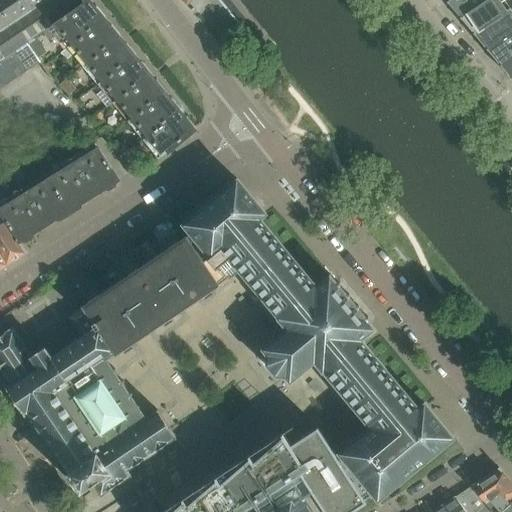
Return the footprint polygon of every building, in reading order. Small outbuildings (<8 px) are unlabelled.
[(87,1),(88,0),(48,0),(0,32),(0,60),(4,58),(15,50),(27,42),(35,37),(50,27),(79,6),(87,1)] [(0,0),(0,32),(48,0),(0,0)] [(191,10),(192,12),(217,41),(239,23),(219,0),(194,0),(187,6),(191,10)] [(449,0),(447,1),(461,18),(486,0),(449,0)] [(501,2),(504,0),(486,0),(461,18),(474,33),(507,11),(507,10),(501,2)] [(102,20),(102,19),(105,17),(97,7),(94,9),(87,1),(79,6),(50,27),(68,48),(71,45),(102,20)] [(507,11),(474,33),(487,49),(511,32),(511,10),(510,8),(507,10),(507,11)] [(102,20),(71,45),(86,63),(117,38),(117,37),(120,35),(112,26),(109,28),(102,20)] [(511,32),(487,49),(501,65),(511,57),(511,32)] [(38,58),(46,53),(35,37),(27,42),(15,50),(28,70),(40,62),(38,58)] [(86,63),(101,82),(132,57),(132,56),(135,54),(127,44),(124,46),(117,38),(86,63)] [(15,50),(4,58),(17,77),(28,70),(15,50)] [(147,75),(147,74),(150,72),(142,62),(139,65),(132,57),(101,82),(116,100),(147,75)] [(511,57),(501,65),(511,78),(511,57)] [(4,58),(0,60),(0,76),(6,85),(17,77),(4,58)] [(147,75),(116,100),(131,119),(162,93),(162,92),(164,90),(157,81),(154,83),(147,75)] [(67,78),(60,85),(69,95),(76,89),(67,78)] [(177,111),(179,109),(172,99),(169,101),(162,93),(131,119),(146,137),(177,112),(177,111)] [(177,112),(146,137),(162,156),(195,128),(186,117),(184,120),(177,112)] [(68,136),(49,149),(54,157),(73,144),(68,136)] [(115,182),(117,180),(97,148),(71,164),(48,179),(70,213),(79,207),(80,203),(105,188),(109,189),(114,185),(115,182)] [(143,167),(130,151),(129,150),(119,156),(130,173),(131,175),(143,167)] [(25,177),(20,168),(11,174),(17,182),(25,177)] [(48,179),(0,208),(0,215),(5,222),(19,242),(22,240),(25,241),(31,237),(32,234),(57,218),(60,219),(70,213),(48,179)] [(190,234),(186,237),(218,284),(228,276),(230,278),(239,271),(268,305),(279,319),(287,329),(263,350),(267,355),(267,365),(275,375),(285,376),(290,382),(314,362),(320,369),(323,372),(323,371),(324,372),(370,427),(357,438),(339,453),(349,466),(372,494),(377,500),(453,438),(453,437),(424,403),(424,402),(418,407),(367,347),(362,341),(376,329),(371,324),(368,321),(369,318),(368,317),(366,317),(359,309),(360,307),(358,305),(356,306),(349,298),(350,296),(349,294),(347,294),(340,286),(341,284),(339,283),(337,283),(334,279),(330,274),(316,286),(260,219),(266,214),(255,201),(237,179),(236,179),(227,187),(226,188),(219,194),(218,194),(214,198),(213,199),(206,205),(205,205),(200,209),(200,210),(192,216),(183,224),(182,224),(182,225),(190,234)] [(5,222),(0,224),(0,269),(26,252),(19,242),(5,222)] [(83,307),(115,354),(116,356),(123,351),(124,352),(132,346),(132,345),(163,324),(164,325),(173,319),(172,318),(204,296),(204,297),(213,292),(212,291),(220,286),(218,284),(186,237),(186,236),(144,264),(143,264),(124,277),(95,297),(91,299),(91,300),(82,306),(83,307)] [(365,499),(372,494),(349,466),(339,453),(357,438),(370,427),(324,372),(323,371),(323,372),(320,369),(314,362),(290,382),(285,376),(275,375),(267,365),(267,355),(263,350),(287,329),(279,319),(268,305),(239,271),(230,278),(213,292),(204,297),(173,319),(164,325),(132,346),(124,352),(111,360),(148,415),(158,408),(178,438),(129,470),(133,476),(106,493),(114,505),(132,493),(137,501),(144,511),(141,511),(315,511),(312,507),(320,503),(325,511),(350,511),(353,511),(366,502),(365,499)] [(106,360),(115,354),(83,307),(67,318),(68,319),(68,320),(81,338),(51,357),(49,354),(49,353),(44,347),(35,354),(32,356),(13,328),(0,336),(0,366),(12,384),(6,388),(25,415),(27,413),(40,432),(54,452),(54,453),(80,492),(81,491),(93,483),(101,494),(101,495),(126,478),(131,475),(127,470),(130,468),(131,468),(133,466),(176,437),(158,410),(146,418),(139,408),(141,407),(140,405),(138,406),(131,396),(132,395),(131,393),(130,394),(123,384),(124,383),(123,381),(122,382),(120,379),(115,372),(116,371),(115,369),(114,370),(106,360)] [(498,469),(456,497),(466,511),(473,511),(510,480),(499,468),(498,469)] [(511,482),(510,480),(473,511),(499,511),(511,501),(511,482)] [(466,511),(456,497),(444,505),(448,511),(466,511)] [(511,511),(511,501),(499,511),(511,511)]
